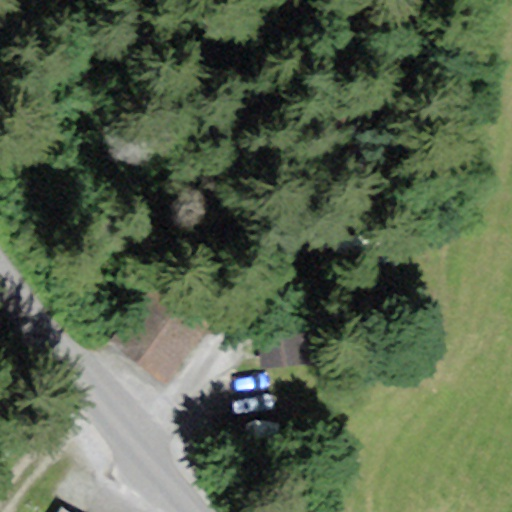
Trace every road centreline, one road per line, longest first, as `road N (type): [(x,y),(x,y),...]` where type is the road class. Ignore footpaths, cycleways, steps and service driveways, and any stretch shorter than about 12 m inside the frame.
road 1 (unclassified): [(201,511),(0,274)]
road 2 (track): [(3,511),(95,392)]
